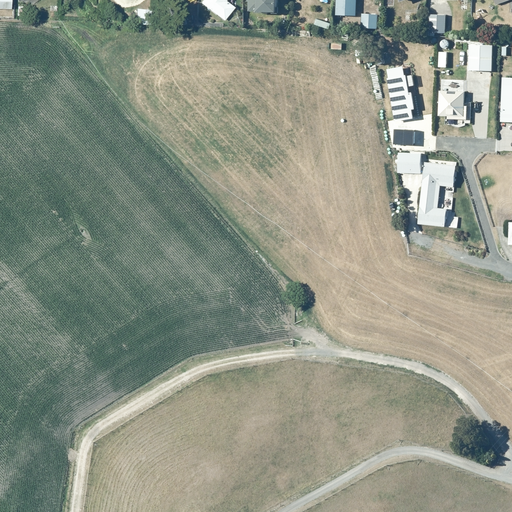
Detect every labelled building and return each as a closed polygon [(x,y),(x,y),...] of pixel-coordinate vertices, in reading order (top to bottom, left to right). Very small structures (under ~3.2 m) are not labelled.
[(237,5),(231,0),(203,0),(203,1),(226,19),(237,5)] [(252,0),(252,9),(284,9),(284,0),(252,0)] [(358,0),(339,0),(339,14),(358,14),(358,0)] [(152,7),(138,6),(137,17),(152,17),(152,7)] [(379,14),(364,12),(363,27),(378,28),(379,14)] [(452,14),(432,13),(431,32),(451,33),(452,14)] [(334,21),(318,16),(316,24),(332,29),(334,21)] [(496,44),(472,43),(471,69),(495,69),(496,44)] [(450,50),(441,50),(440,67),(449,68),(450,50)] [(470,108),(470,103),(467,103),(468,90),(442,89),(441,115),(447,115),(447,118),(463,119),(463,121),(470,121),(470,117),(473,117),(473,108),(470,108)] [(421,173),(422,153),(399,152),(398,172),(421,173)] [(456,167),(425,164),(419,225),(447,227),(448,209),(439,208),(441,186),(454,187),(456,167)]
